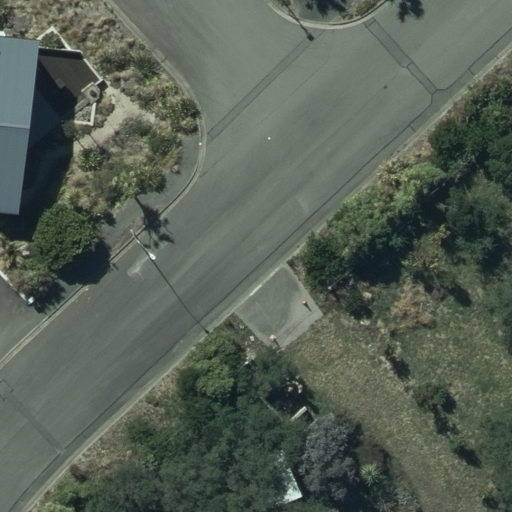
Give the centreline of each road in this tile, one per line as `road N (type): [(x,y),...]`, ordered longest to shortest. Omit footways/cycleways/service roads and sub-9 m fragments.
road 1 (residential): [(0,443),(314,129)]
road 2 (residential): [(314,129),(458,0)]
road 3 (residential): [(314,129),(190,0)]
